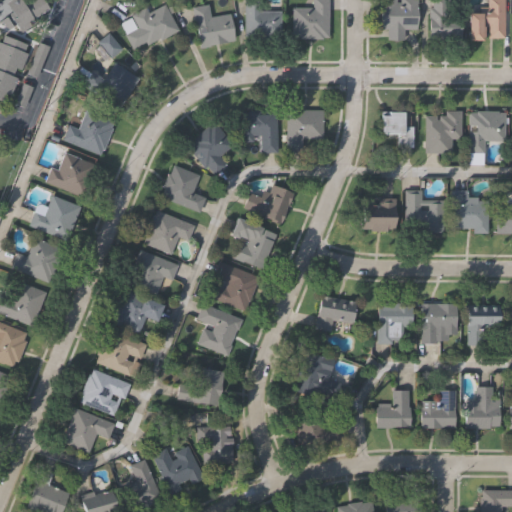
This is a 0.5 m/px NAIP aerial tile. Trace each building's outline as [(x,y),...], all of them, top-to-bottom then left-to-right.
[(8,14),(11,12),(4,1),(5,0),(23,0),(26,3),(30,0),(42,0),(47,7),(32,17),(35,22),(20,32),(8,14)] [(242,0),(243,36),(278,36),(278,10),(259,10),(259,0),(242,0)] [(290,7),(290,38),(328,37),(327,0),(311,0),(311,7),(290,7)] [(416,0),(416,30),(402,30),(402,41),(386,40),(386,30),(379,30),(379,0),(416,0)] [(427,39),(427,0),(457,0),(457,39),(427,39)] [(503,0),(503,39),(468,39),(468,10),(486,10),(486,0),(503,0)] [(190,6),(197,46),(233,40),(228,12),(208,16),(206,4),(190,6)] [(176,29),(162,5),(147,13),(144,6),(129,14),(136,27),(123,34),(133,53),(176,29)] [(106,32),(95,41),(109,57),(120,48),(106,32)] [(0,100),(0,44),(3,36),(25,45),(23,52),(27,54),(20,71),(14,69),(11,77),(17,79),(11,96),(6,95),(3,102),(0,100)] [(25,73),(37,43),(47,46),(35,76),(25,73)] [(137,76),(112,61),(101,78),(89,70),(80,85),(117,108),(137,76)] [(66,124),(59,139),(98,155),(111,120),(83,109),(76,128),(66,124)] [(285,110),(285,150),(301,150),(301,138),(320,137),(320,109),(285,110)] [(273,110),(275,152),(258,153),(258,140),(240,141),(239,111),(273,110)] [(410,124),(410,146),(395,146),(395,132),(379,132),(379,110),(402,110),(402,124),(410,124)] [(503,110),(503,140),(482,140),(482,151),(467,151),(467,110),(503,110)] [(422,152),(422,111),(460,111),(460,137),(450,137),(450,152),(422,152)] [(218,155),(226,165),(212,176),(204,166),(202,168),(183,144),(212,121),(231,145),(218,155)] [(48,166),(42,182),(82,198),(95,165),(62,152),(55,169),(48,166)] [(171,164),(158,196),(197,211),(203,197),(190,192),(197,175),(171,164)] [(246,191),(240,207),(279,222),(291,192),(269,184),(267,191),(260,189),(258,196),(246,191)] [(403,190),(419,189),(419,200),(442,200),(443,230),(403,230),(403,190)] [(485,231),(450,231),(450,189),(465,189),(465,196),(485,196),(485,231)] [(49,195),(42,214),(31,209),(25,225),(64,240),(77,206),(49,195)] [(393,197),(393,229),(359,229),(359,197),(393,197)] [(511,204),(511,228),(510,228),(510,231),(494,231),(494,204),(511,204)] [(154,209),(140,243),(169,254),(176,236),(186,240),(192,225),(154,209)] [(235,216),(227,234),(237,238),(230,256),(260,268),(275,233),(235,216)] [(32,237),(24,256),(14,251),(7,267),(46,282),(59,248),(32,237)] [(137,249),(124,281),(154,293),(160,276),(170,279),(176,264),(137,249)] [(218,259),(211,277),(225,282),(223,288),(216,285),(211,299),(243,311),(258,275),(218,259)] [(44,292),(16,281),(9,300),(0,296),(0,314),(31,326),(44,292)] [(121,288),(107,322),(136,334),(143,316),(154,321),(161,304),(121,288)] [(349,323),(330,320),(328,331),(312,329),(317,295),(353,301),(349,323)] [(201,328),(195,343),(226,355),(240,319),(200,303),(193,318),(211,326),(209,331),(201,328)] [(377,344),(376,304),(410,304),(410,344),(377,344)] [(454,304),(454,343),(419,343),(419,304),(454,304)] [(464,345),(464,307),(498,307),(498,345),(464,345)] [(0,365),(14,371),(29,334),(0,323),(0,365)] [(106,329),(93,362),(133,377),(145,344),(106,329)] [(333,361),(328,376),(322,375),(315,399),(293,392),(305,352),(333,361)] [(177,384),(175,399),(217,405),(222,370),(200,367),(197,387),(177,384)] [(90,368),(76,401),(111,416),(119,398),(122,399),(128,384),(90,368)] [(0,371),(0,395),(8,375),(0,371)] [(495,426),(462,426),(462,400),(473,400),(473,385),(495,385),(495,426)] [(407,427),(373,427),(373,402),(389,402),(389,390),(407,390),(407,427)] [(417,429),(417,401),(436,401),(436,391),(452,391),(452,429),(417,429)] [(73,407),(59,441),(86,452),(94,434),(106,439),(112,423),(73,407)] [(341,438),(295,447),(289,414),(318,409),(320,421),(338,418),(341,438)] [(228,425),(194,426),(195,446),(201,445),(202,461),(229,461),(228,425)] [(163,447),(148,455),(167,494),(178,488),(176,483),(186,478),(189,484),(201,478),(185,445),(172,452),(175,458),(169,460),(163,447)] [(117,488),(127,510),(158,497),(142,458),(127,464),(134,481),(117,488)] [(34,479),(23,507),(35,511),(58,511),(66,492),(34,479)] [(77,495),(81,511),(111,511),(115,511),(107,486),(77,495)] [(480,511),(480,491),(511,491),(511,507),(500,507),(500,511),(480,511)] [(383,511),(383,499),(417,499),(417,511),(383,511)] [(333,511),(332,505),(367,500),(368,511),(333,511)]
